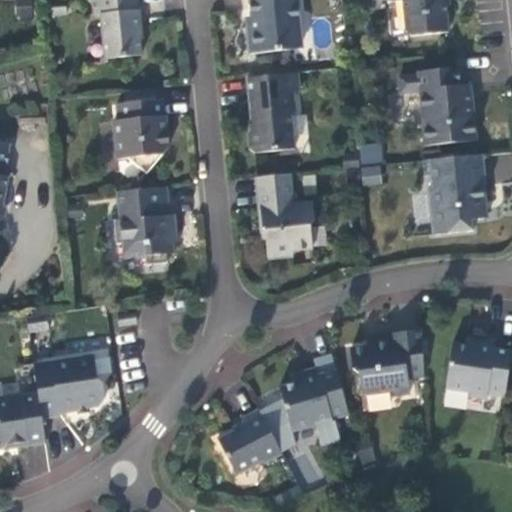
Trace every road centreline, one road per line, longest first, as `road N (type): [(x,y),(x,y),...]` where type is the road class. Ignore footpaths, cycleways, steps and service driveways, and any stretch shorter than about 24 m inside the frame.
road 1 (residential): [(225,342),(195,0)]
road 2 (residential): [(225,342),(295,305),(377,281),(511,275)]
road 3 (residential): [(125,476),(149,427),(225,342)]
